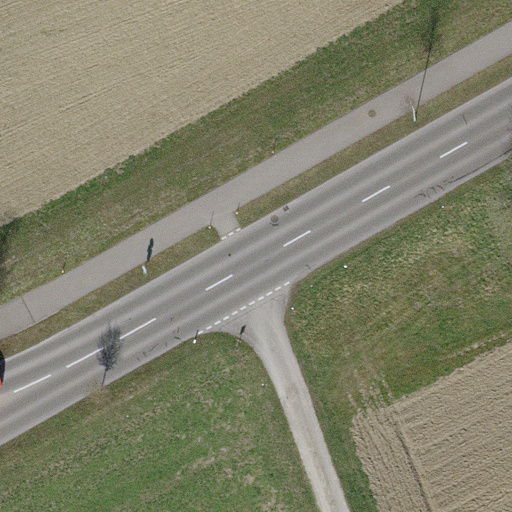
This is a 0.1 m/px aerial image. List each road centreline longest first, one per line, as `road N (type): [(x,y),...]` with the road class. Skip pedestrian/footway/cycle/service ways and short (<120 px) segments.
road 1 (secondary): [(511,119),(37,384)]
road 2 (track): [(216,205),(249,268),(341,511)]
